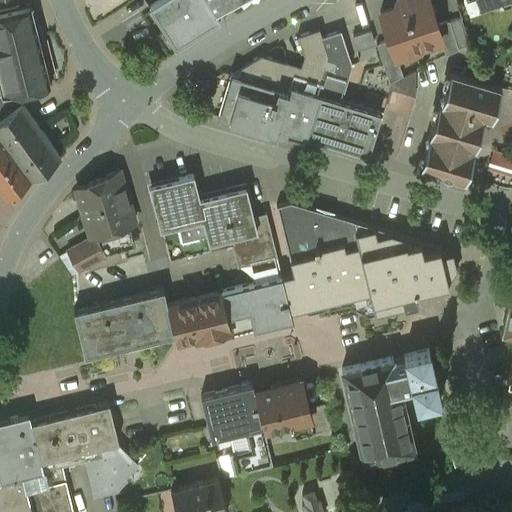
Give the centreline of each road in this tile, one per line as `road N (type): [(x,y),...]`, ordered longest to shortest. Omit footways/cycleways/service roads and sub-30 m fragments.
road 1 (residential): [(472,324),(328,356),(320,325),(191,355),(172,375),(39,408),(0,386)]
road 2 (residential): [(127,102),(190,134),(505,223)]
road 3 (residential): [(127,102),(58,179),(13,248),(0,284)]
road 4 (residential): [(127,102),(301,0)]
road 5 (residential): [(127,102),(91,63),(60,0)]
